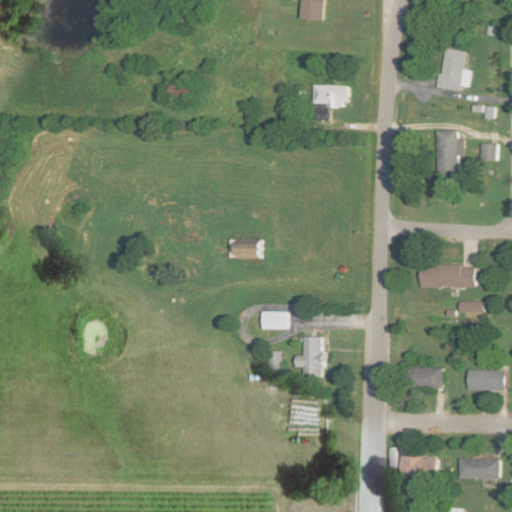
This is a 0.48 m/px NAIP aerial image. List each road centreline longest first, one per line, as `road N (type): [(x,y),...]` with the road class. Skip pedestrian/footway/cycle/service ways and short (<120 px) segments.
road 1 (tertiary): [(370,511),(389,38),(398,0)]
road 2 (residential): [(511,147),(426,129),(237,119)]
road 3 (residential): [(191,73),(237,119),(160,109),(157,94),(169,67),(191,73)]
road 4 (residential): [(511,147),(383,227)]
road 5 (residential): [(511,425),(374,426)]
